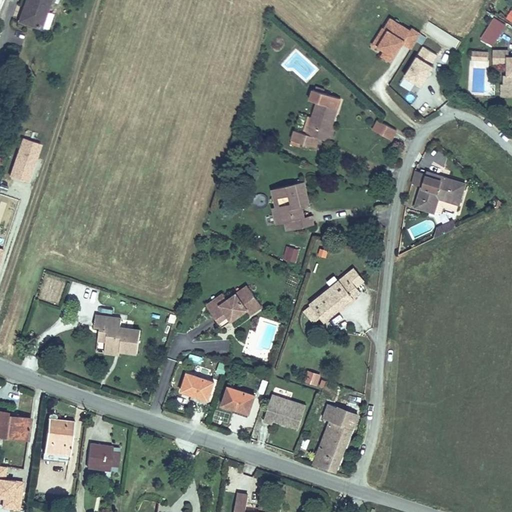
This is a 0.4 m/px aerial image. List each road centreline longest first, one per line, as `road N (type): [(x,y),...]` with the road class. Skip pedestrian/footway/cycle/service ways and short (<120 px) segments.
road 1 (residential): [(511,150),(461,115),(427,129),(414,147),(398,192),(374,433),(356,490)]
road 2 (residential): [(0,364),(356,490)]
